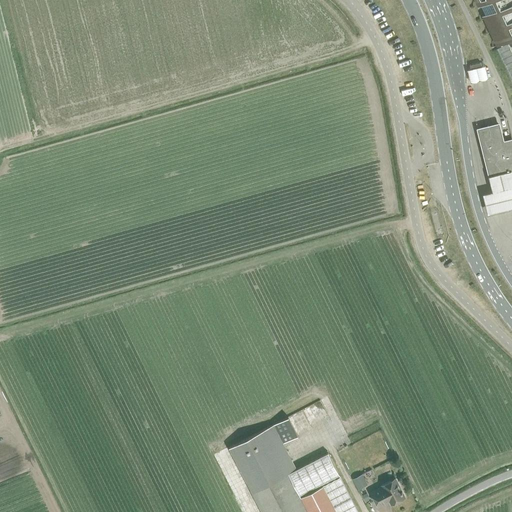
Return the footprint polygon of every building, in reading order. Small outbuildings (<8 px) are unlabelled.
[(511,0),(474,0),(477,7),(481,5),(485,14),(482,16),(496,46),(499,44),(511,37),(511,0)] [(511,53),(507,44),(497,49),(511,80),(511,53)] [(469,65),(470,69),(467,70),(470,82),(488,78),(485,65),(481,66),(480,62),(469,65)] [(498,124),(480,129),(478,129),(490,178),(511,174),(509,169),(511,167),(511,139),(503,142),(498,124)] [(511,177),(511,174),(490,178),(492,186),(494,193),(485,195),(489,213),(510,208),(511,207),(511,177)] [(229,448),(200,463),(225,511),(358,511),(340,477),(331,481),(311,491),(301,497),(299,495),(339,474),(328,453),(296,469),(282,442),(273,425),(229,448)] [(362,475),(352,480),(356,487),(365,482),(362,475)] [(371,493),(377,506),(386,501),(385,501),(388,499),(391,504),(404,497),(401,491),(402,491),(401,490),(395,478),(381,485),(382,487),(371,493)] [(366,493),(361,496),(365,503),(370,501),(366,493)]
